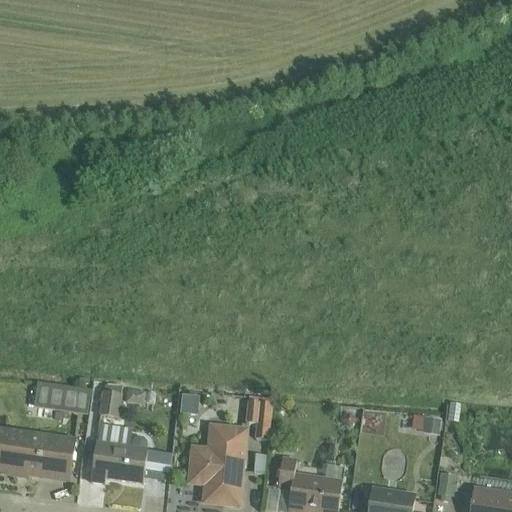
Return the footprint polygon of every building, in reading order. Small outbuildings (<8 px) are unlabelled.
[(77,393),(42,387),(39,407),(75,413),(77,393)] [(186,392),(185,411),(204,412),(205,393),(186,392)] [(103,395),(100,419),(118,421),(121,398),(103,395)] [(463,421),(465,402),(455,401),(452,420),(463,421)] [(247,426),(258,427),(256,442),(268,444),(272,408),(249,405),(247,426)] [(369,415),(371,431),(389,428),(387,412),(369,415)] [(86,437),(89,415),(77,413),(74,435),(86,437)] [(437,431),(439,418),(418,413),(415,426),(437,431)] [(111,425),(109,438),(130,441),(132,427),(111,425)] [(205,506),(239,509),(247,434),(213,430),(210,454),(194,452),(190,486),(207,488),(205,506)] [(70,476),(74,445),(9,435),(7,447),(0,446),(0,474),(41,480),(42,472),(70,476)] [(131,446),(131,451),(96,446),(91,485),(105,487),(105,481),(143,487),(148,453),(147,453),(147,448),(145,443),(143,440),(138,439),(134,442),(131,446)] [(396,447),(387,470),(401,476),(411,453),(396,447)] [(260,452),(259,470),(272,472),(273,453),(260,452)] [(278,492),(291,494),(288,511),(338,511),(343,485),(295,478),(297,464),(282,462),(278,492)] [(441,476),(438,496),(454,498),(457,479),(441,476)] [(373,493),(369,511),(412,511),(415,500),(373,493)] [(471,511),(511,511),(511,499),(474,494),(471,511)]
